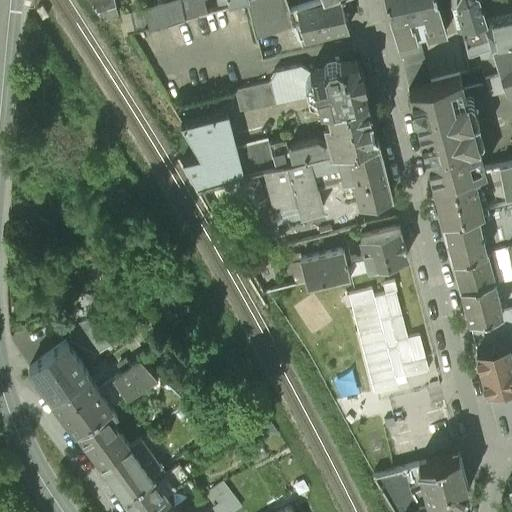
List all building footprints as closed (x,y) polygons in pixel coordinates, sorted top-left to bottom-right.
[(104,22),(118,17),(113,0),(91,0),(88,1),(86,3),(104,22)] [(185,19),(179,0),(177,0),(144,10),(149,30),(185,19)] [(202,0),(179,0),(185,19),(206,11),(202,0)] [(302,52),(298,40),(294,26),(293,26),(288,12),(283,0),(246,0),(262,61),(302,52)] [(297,9),(288,12),(293,26),(294,26),(298,40),(346,30),(337,0),(318,0),(296,6),(297,9)] [(423,24),(426,37),(445,32),(437,0),(385,0),(397,44),(417,39),(414,26),(412,26),(409,14),(422,11),(425,23),(423,24)] [(458,7),(456,0),(447,0),(450,9),(458,7)] [(473,48),(490,43),(484,20),(485,19),(478,0),(456,0),(458,7),(464,26),(463,26),(469,49),(473,48)] [(42,6),(36,10),(42,20),(48,16),(42,6)] [(149,30),(144,10),(131,14),(136,35),(149,30)] [(414,26),(417,39),(426,37),(423,24),(425,23),(422,11),(409,14),(412,26),(414,26)] [(511,13),(485,19),(484,20),(490,43),(473,48),(475,54),(492,48),(500,74),(506,91),(511,89),(511,13)] [(365,94),(357,60),(310,71),(300,65),(275,71),(269,81),(270,82),(275,103),(318,93),(321,106),(325,105),(365,94)] [(490,94),(506,91),(500,74),(485,79),(490,94)] [(408,86),(422,140),(473,127),(466,98),(458,100),(452,76),(408,86)] [(239,112),(275,103),(270,82),(234,91),(239,112)] [(346,147),(377,139),(365,94),(325,105),(329,120),(323,121),(327,137),(323,143),(317,139),(288,147),(291,161),(346,147)] [(83,99),(72,106),(86,127),(96,120),(83,99)] [(236,153),(227,115),(181,126),(200,157),(182,161),(197,186),(242,174),(236,153)] [(473,127),(422,140),(432,182),(473,172),(476,170),(469,141),(476,139),(473,127)] [(391,194),(377,139),(346,147),(354,178),(360,202),(391,194)] [(286,140),(268,145),(273,166),(291,161),(288,147),(286,140)] [(263,168),(273,166),(268,145),(236,153),(242,174),(263,168)] [(354,178),(346,147),(291,161),(273,166),(263,168),(276,219),(322,207),(316,187),(354,178)] [(511,162),(497,166),(504,197),(511,195),(511,162)] [(504,197),(497,166),(476,170),(473,172),(477,188),(480,188),(481,190),(504,197)] [(442,219),(481,209),(477,188),(473,172),(432,182),(442,219)] [(486,246),(500,243),(511,239),(511,200),(481,209),(483,218),(479,219),(486,246)] [(442,219),(452,255),(486,246),(479,219),(483,218),(481,209),(442,219)] [(359,236),(365,254),(346,259),(344,249),(300,260),(306,281),(407,256),(399,226),(359,236)] [(511,239),(500,243),(508,273),(511,272),(511,239)] [(460,286),(494,277),(486,246),(452,255),(460,286)] [(468,318),(502,311),(494,277),(460,286),(468,318)] [(407,337),(392,281),(381,283),(383,293),(374,295),(372,288),(349,294),(375,393),(398,387),(396,378),(428,370),(419,334),(407,337)] [(116,339),(95,320),(68,328),(68,327),(71,343),(95,355),(105,348),(105,347),(116,339)] [(511,340),(476,348),(486,390),(511,384),(511,340)] [(52,400),(88,374),(65,343),(29,368),(52,400)] [(126,397),(157,375),(141,360),(113,380),(121,390),(126,397)] [(91,421),(111,407),(88,374),(52,400),(75,432),(91,421)] [(121,390),(113,380),(109,383),(110,385),(105,390),(111,398),(121,390)] [(107,416),(110,421),(117,415),(111,407),(91,421),(94,425),(107,416)] [(101,468),(130,448),(110,421),(107,416),(94,425),(78,436),(101,468)] [(140,440),(130,448),(101,468),(124,501),(153,481),(164,473),(140,440)] [(430,508),(462,497),(467,486),(458,453),(419,464),(430,508)] [(395,511),(418,511),(430,508),(419,464),(373,475),(395,511)] [(154,483),(164,497),(189,479),(179,466),(154,483)] [(154,483),(153,481),(124,501),(131,511),(142,511),(164,497),(154,483)] [(188,481),(166,498),(175,511),(187,511),(202,501),(188,481)] [(418,511),(456,511),(463,497),(462,497),(430,508),(418,511)] [(146,511),(175,511),(166,498),(146,511)] [(233,498),(214,511),(238,511),(242,510),(233,498)]
